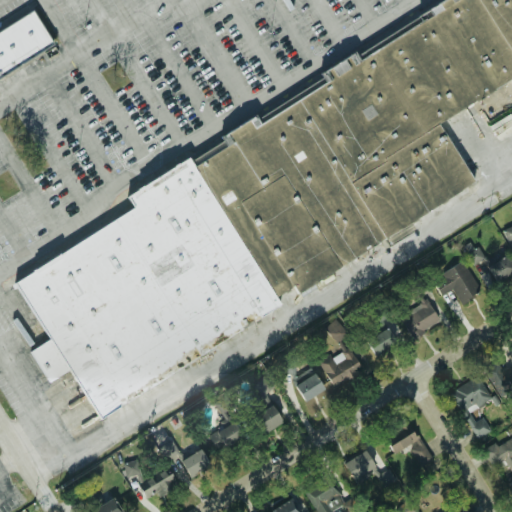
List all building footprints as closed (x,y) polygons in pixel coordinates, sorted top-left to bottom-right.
[(511,0),(438,0),(6,273),(41,329),(21,342),(44,379),(67,365),(98,414),(280,299),(275,291),(291,281),(297,290),(385,234),(476,177),(440,121),(438,117),(511,70),(511,0)] [(0,25),(26,8),(48,41),(0,73),(0,25)] [(511,225),(501,230),(511,256),(511,225)] [(483,258),(476,246),(464,253),(471,265),(483,258)] [(486,267),(495,283),(511,273),(511,265),(507,256),(486,267)] [(459,304),(479,294),(462,262),(431,278),(440,296),(451,290),(459,304)] [(410,338),(438,323),(423,297),(396,312),(410,338)] [(394,343),(386,329),(364,342),(373,356),(394,343)] [(331,388),(361,372),(348,348),(330,357),(328,355),(316,361),(331,388)] [(498,397),(511,389),(511,366),(502,373),(497,366),(484,373),(498,397)] [(323,391),(309,368),(289,380),(303,402),(323,391)] [(467,411),(489,398),(477,376),(447,393),(466,426),(473,423),(467,411)] [(475,439),(489,431),(482,419),(468,426),(475,439)] [(241,442),(232,423),(207,435),(216,454),(241,442)] [(392,454),(407,446),(418,467),(429,462),(409,424),(383,437),(392,454)] [(511,437),(494,446),(490,438),(479,444),(490,468),(497,465),(499,470),(506,467),(511,478),(508,479),(511,487),(511,437)] [(187,478),(208,467),(200,451),(179,461),(187,478)] [(374,470),(365,452),(342,463),(350,481),(374,470)] [(122,465),(131,485),(144,479),(134,459),(122,465)] [(156,496),(176,487),(168,472),(138,488),(144,499),(155,493),(156,496)] [(305,495),(315,511),(340,511),(341,511),(340,511),(347,511),(353,508),(349,500),(342,504),(328,481),(305,495)] [(297,511),(303,508),(293,495),(271,511),(297,511)] [(119,511),(111,499),(89,511),(119,511)]
